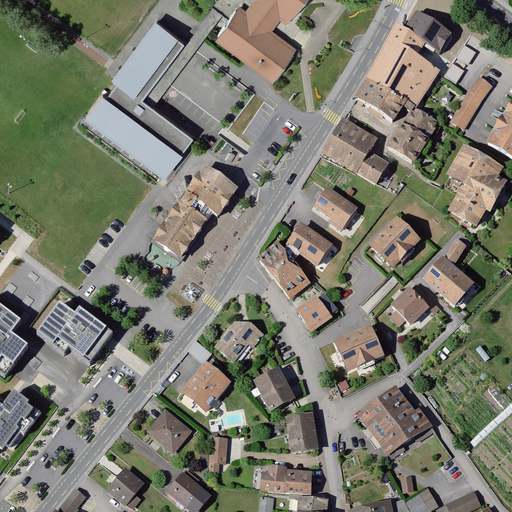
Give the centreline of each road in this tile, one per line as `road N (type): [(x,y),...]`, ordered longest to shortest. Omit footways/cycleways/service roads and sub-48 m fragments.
road 1 (tertiary): [(399,0),(235,269)]
road 2 (tertiary): [(235,269),(44,511)]
road 3 (residential): [(328,417),(399,383),(500,511)]
road 4 (residential): [(235,269),(266,291),(294,332),(328,417)]
